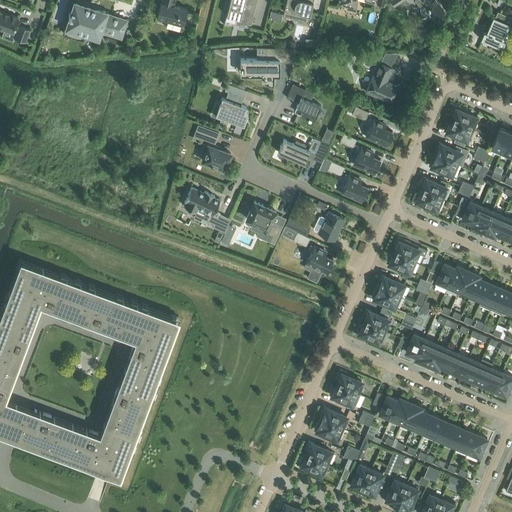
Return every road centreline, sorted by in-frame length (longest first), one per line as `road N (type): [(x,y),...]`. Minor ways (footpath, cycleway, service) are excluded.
road 1 (residential): [(14,397),(98,427),(128,345),(44,313)]
road 2 (residential): [(274,100),(247,164),(383,225)]
road 3 (residential): [(511,112),(457,88),(439,96),(389,212)]
road 4 (residential): [(333,342),(511,419)]
road 5 (residential): [(333,342),(274,477)]
road 6 (residential): [(389,212),(511,265)]
road 7 (residential): [(383,225),(333,342)]
road 8 (residential): [(186,511),(213,455),(274,477)]
